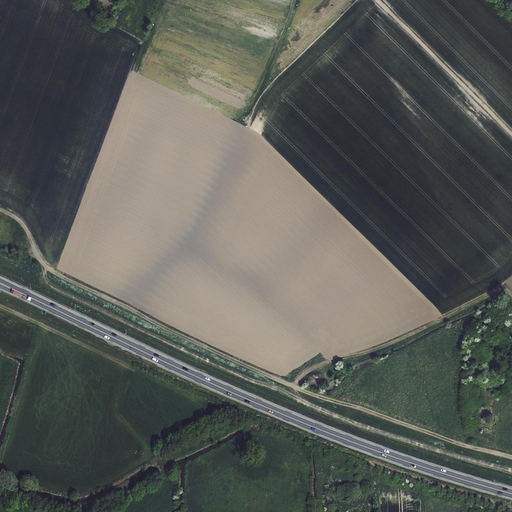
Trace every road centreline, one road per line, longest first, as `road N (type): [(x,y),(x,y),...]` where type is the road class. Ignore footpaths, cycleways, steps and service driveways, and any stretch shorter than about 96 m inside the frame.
road 1 (track): [(511,455),(319,397),(51,271),(15,217),(0,210)]
road 2 (trunk): [(50,307),(323,431),(511,494)]
road 3 (track): [(511,133),(377,0)]
